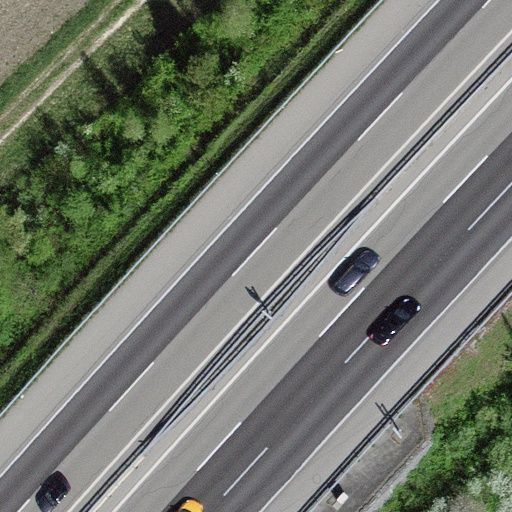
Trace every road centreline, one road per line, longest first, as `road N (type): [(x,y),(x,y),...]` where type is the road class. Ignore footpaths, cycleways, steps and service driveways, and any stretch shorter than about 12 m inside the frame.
road 1 (motorway): [(490,0),(19,511)]
road 2 (motorway): [(185,511),(511,157)]
road 3 (track): [(0,131),(131,0)]
